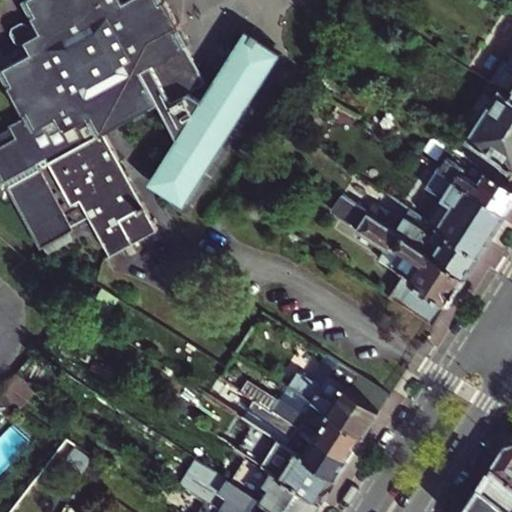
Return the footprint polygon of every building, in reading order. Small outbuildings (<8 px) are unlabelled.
[(8,186),(25,217),(43,248),(53,242),(74,230),(41,169),(50,164),(73,203),(80,199),(111,254),(161,227),(132,174),(108,131),(158,104),(160,108),(204,83),(184,47),(188,45),(163,0),(128,0),(125,2),(124,0),(24,0),(22,1),(35,25),(30,27),(29,24),(28,23),(26,23),(25,22),(24,22),(23,22),(13,27),(11,29),(11,31),(10,32),(10,34),(15,43),(16,45),(18,45),(19,46),(21,46),(22,46),(24,46),(26,45),(30,52),(0,68),(0,70),(25,116),(9,125),(10,128),(0,133),(0,185),(2,189),(8,186)] [(511,94),(511,56),(510,55),(492,82),(503,89),(511,94)] [(511,94),(503,89),(462,153),(509,183),(511,179),(511,94)] [(511,208),(511,184),(509,183),(462,153),(453,147),(447,156),(448,157),(441,168),(457,179),(509,213),(511,208)] [(482,255),(509,213),(457,179),(430,221),(482,255)] [(469,275),(482,255),(430,221),(382,190),(369,211),(469,275)] [(393,296),(437,324),(469,275),(369,211),(343,195),(335,206),(362,224),(359,228),(389,248),(381,259),(406,276),(393,296)] [(0,285),(24,259),(0,237),(0,285)] [(85,298),(92,304),(104,291),(98,285),(85,298)] [(69,325),(80,333),(91,316),(79,309),(69,325)] [(302,393),(366,434),(393,393),(341,360),(322,390),(279,362),(273,363),(268,371),(289,385),(302,393)] [(351,458),(366,434),(302,393),(295,403),(282,395),(280,398),(250,379),(242,390),(264,404),(273,410),(274,408),(351,458)] [(282,395),(295,403),(302,393),(289,385),(282,395)] [(260,409),(270,416),(273,410),(264,404),(260,409)] [(339,477),(351,458),(274,408),(273,410),(270,416),(262,427),(280,438),(339,477)] [(323,502),(339,477),(280,438),(273,450),(291,462),(282,476),(323,502)] [(511,443),(507,445),(494,466),(511,480),(511,443)] [(213,502),(228,478),(197,458),(181,482),(213,502)] [(511,511),(511,480),(494,466),(463,511),(511,511)] [(284,511),(316,511),(323,502),(282,476),(275,471),(259,496),(284,511)] [(284,511),(259,496),(248,511),(284,511)]
